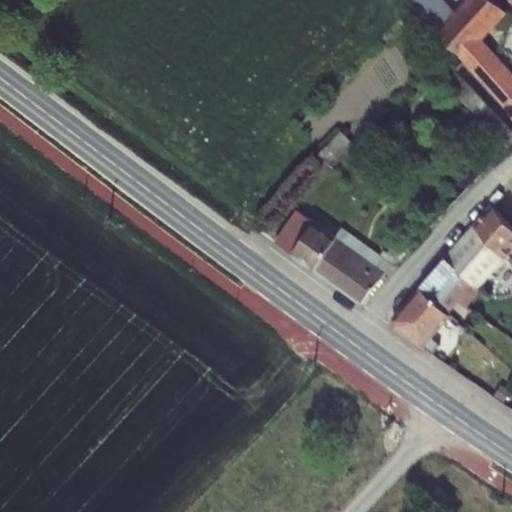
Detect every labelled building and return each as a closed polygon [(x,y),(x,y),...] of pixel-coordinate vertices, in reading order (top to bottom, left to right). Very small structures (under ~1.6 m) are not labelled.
[(511,98),(511,64),(485,42),(505,15),(487,0),(464,0),(470,5),(457,18),(444,7),(428,29),(511,98)] [(511,127),(490,104),(478,118),(511,154),(511,127)] [(454,261),(485,291),(511,259),(511,218),(501,207),(454,261)] [(384,275),(339,242),(302,215),(280,240),(365,302),(384,275)] [(351,228),(339,242),(384,275),(397,263),(351,228)] [(397,327),(431,353),(459,319),(451,313),(466,297),(474,304),(485,291),(454,261),(397,327)] [(431,353),(439,360),(478,314),(470,309),(474,304),(466,297),(451,313),(459,319),(431,353)]
